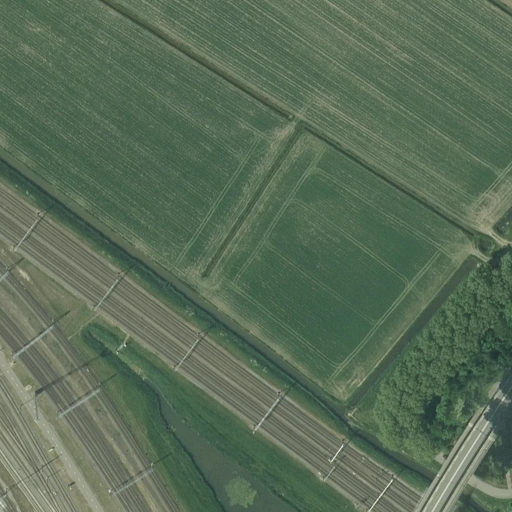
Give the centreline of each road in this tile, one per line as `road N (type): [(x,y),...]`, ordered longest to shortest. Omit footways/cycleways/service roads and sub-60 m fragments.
road 1 (unclassified): [(492,490),(402,431),(393,398),(511,253)]
road 2 (secondary): [(432,511),(511,386)]
